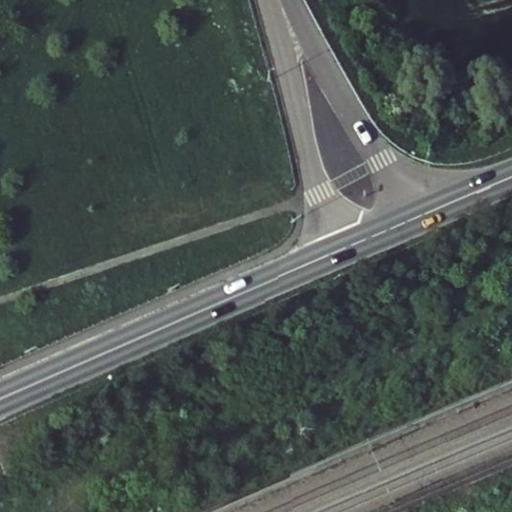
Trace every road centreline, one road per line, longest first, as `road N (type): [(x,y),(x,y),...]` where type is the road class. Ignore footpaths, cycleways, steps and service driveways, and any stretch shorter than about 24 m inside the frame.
road 1 (primary): [(330,256),(0,402)]
road 2 (unclassified): [(270,0),(330,256)]
road 3 (unclassified): [(410,222),(283,0)]
